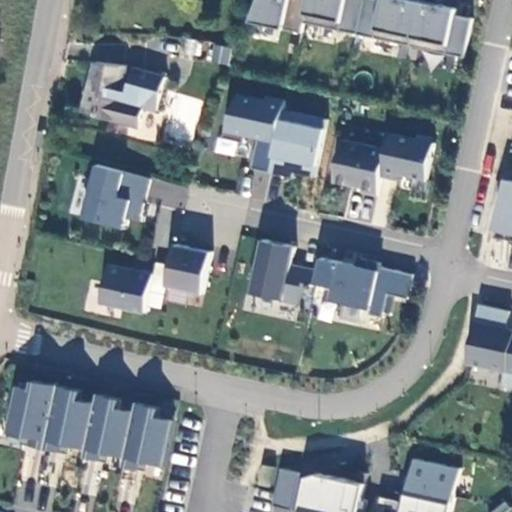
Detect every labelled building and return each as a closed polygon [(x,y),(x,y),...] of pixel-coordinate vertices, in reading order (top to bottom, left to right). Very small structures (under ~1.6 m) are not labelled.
[(258,0),(253,14),(303,25),(305,15),(308,0),(258,0)] [(308,0),(305,15),(358,28),(364,0),(308,0)] [(364,0),(358,28),(411,40),(419,0),(364,0)] [(457,3),(444,0),(419,0),(411,40),(464,51),(472,13),(456,9),(457,3)] [(211,61),(227,64),(230,48),(215,45),(211,61)] [(169,74),(99,56),(91,89),(146,103),(161,107),(169,74)] [(252,161),(271,165),(285,103),(287,94),(268,90),(267,93),(240,87),(224,131),(245,135),(247,128),(259,130),(252,161)] [(142,119),(146,103),(91,89),(87,106),(142,119)] [(285,103),(271,165),(287,169),(289,164),(316,170),(328,113),(285,103)] [(435,137),(391,127),(388,143),(382,169),(398,173),(399,167),(427,173),(435,137)] [(388,143),(343,133),(334,174),(363,181),(362,185),(377,189),(382,169),(388,143)] [(214,152),(235,156),(237,142),(217,138),(214,152)] [(101,154),(87,208),(126,218),(130,203),(142,207),(153,168),(101,154)] [(511,175),(507,174),(496,221),(511,224),(511,175)] [(160,202),(152,246),(169,249),(180,185),(151,179),(148,200),(160,202)] [(388,202),(355,199),(353,221),(386,224),(388,202)] [(213,245),(177,237),(168,279),(204,287),(213,245)] [(292,246),(258,240),(248,293),(298,304),(303,283),(311,284),(314,268),(289,263),(292,246)] [(338,255),(330,293),(370,301),(369,308),(383,311),(388,287),(408,292),(414,268),(380,260),(381,257),(360,252),(358,259),(338,255)] [(156,268),(116,263),(112,298),(152,304),(156,268)] [(511,324),(481,318),(472,360),(511,368),(511,324)] [(68,385),(37,380),(28,437),(59,442),(68,385)] [(105,392),(74,387),(65,444),(96,449),(105,392)] [(146,400),(115,395),(106,452),(137,457),(146,400)] [(176,405),(147,400),(137,457),(166,462),(176,405)] [(270,479),(275,459),(263,456),(259,476),(270,479)] [(447,511),(455,466),(408,458),(400,505),(396,504),(394,511),(357,511),(362,483),(278,469),(271,505),(315,511),(447,511)] [(372,511),(394,511),(396,499),(375,496),(372,511)]
